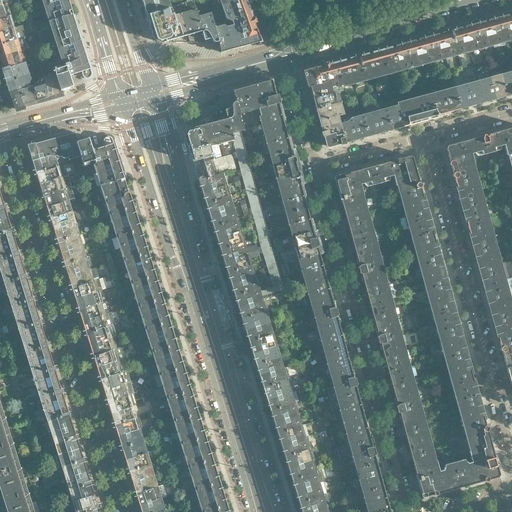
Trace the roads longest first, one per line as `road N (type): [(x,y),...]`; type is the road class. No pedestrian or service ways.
road 1 (tertiary): [(279,511),(153,102)]
road 2 (tertiary): [(123,110),(253,511)]
road 3 (residential): [(5,137),(120,511)]
road 4 (residential): [(314,167),(408,511)]
road 5 (residential): [(511,472),(424,138)]
road 6 (secondary): [(283,60),(476,0)]
road 7 (secondary): [(440,0),(280,51)]
road 8 (secondary): [(280,51),(147,86)]
road 9 (secondary): [(153,102),(283,60)]
road 10 (secondary): [(118,95),(1,127)]
road 11 (secondary): [(5,137),(123,110)]
